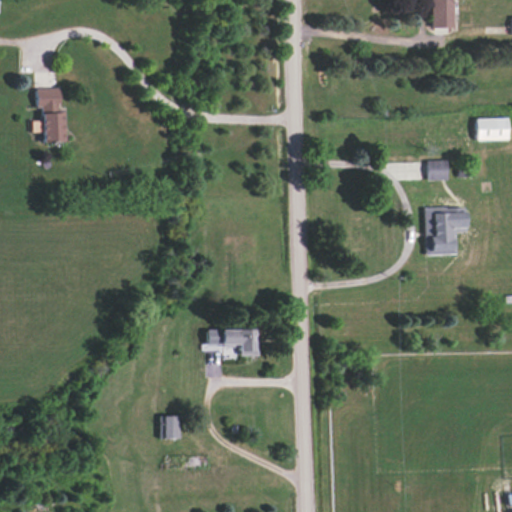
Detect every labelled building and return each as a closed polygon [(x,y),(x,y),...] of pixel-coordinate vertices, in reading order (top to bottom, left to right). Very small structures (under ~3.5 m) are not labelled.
[(427,0),(428,28),(450,27),(449,0),(427,0)] [(62,141),(61,108),(56,108),(55,88),(32,89),(33,108),(38,108),(39,142),(62,141)] [(505,118),(473,118),(473,140),(505,139),(505,118)] [(423,160),(424,180),(444,180),(444,160),(423,160)] [(427,251),(451,251),(451,230),(462,229),(461,207),(441,208),(441,213),(426,213),(426,234),(427,251)] [(236,355),(254,355),(253,329),(203,330),(203,345),(235,345),(236,355)] [(161,439),(175,439),(175,416),(160,416),(161,439)]
